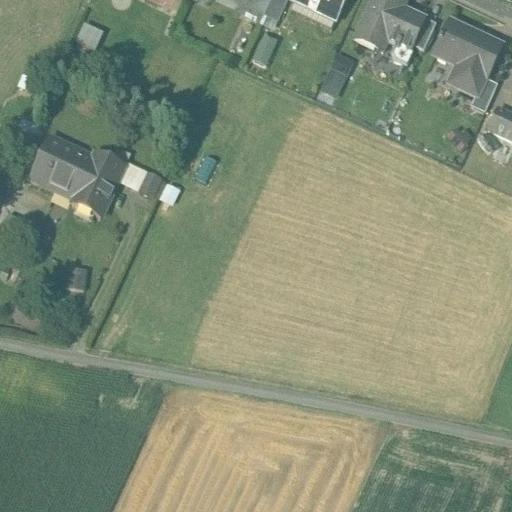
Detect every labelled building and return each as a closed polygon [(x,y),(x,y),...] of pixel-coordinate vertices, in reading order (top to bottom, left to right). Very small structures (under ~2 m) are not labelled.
[(247,0),(244,8),(263,18),(271,0),(247,0)] [(288,0),(271,0),(263,18),(277,24),(288,0)] [(345,0),(292,0),(292,2),(335,22),(345,0)] [(397,0),(373,0),(354,42),(382,55),(387,45),(395,49),(394,52),(395,52),(392,58),(394,64),(403,69),(412,48),(423,25),(425,21),(394,7),(397,0)] [(501,48),(450,24),(434,58),(465,72),(457,89),(475,97),(477,98),(484,84),(501,48)] [(434,30),(423,25),(412,48),(423,54),(434,30)] [(83,27),(78,43),(96,48),(101,32),(83,27)] [(321,93),(336,99),(346,77),(331,70),(321,93)] [(484,84),(477,98),(475,97),(470,109),(485,115),(496,89),(484,84)] [(489,108),(470,151),(505,166),(511,150),(511,143),(487,132),(497,112),(489,108)] [(511,118),(497,112),(487,132),(511,143),(511,118)] [(76,153),(49,140),(29,182),(56,195),(76,153)] [(479,155),(469,151),(463,163),(474,168),(479,155)] [(92,160),(76,153),(56,195),(72,203),(70,207),(100,221),(117,184),(124,170),(94,156),(92,160)] [(492,161),(479,155),(474,168),(470,178),(482,183),(492,161)] [(147,176),(126,166),(124,170),(117,184),(138,195),(147,176)] [(160,183),(147,176),(138,195),(152,201),(160,183)] [(19,223),(7,217),(0,233),(0,235),(11,241),(12,240),(19,223)] [(37,232),(19,223),(12,240),(30,248),(37,232)] [(46,236),(37,232),(30,248),(44,254),(49,242),(46,236)] [(84,279),(68,277),(67,291),(83,292),(84,279)]
